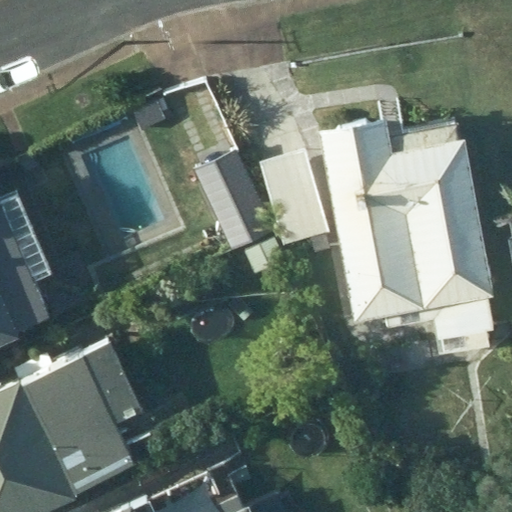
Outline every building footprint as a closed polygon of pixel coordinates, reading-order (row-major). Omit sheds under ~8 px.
[(367,107),(299,119),(339,315),(377,308),(379,323),(424,313),(432,351),(481,340),(478,326),(486,325),(445,114),(373,129),(367,107)] [(293,144),(250,156),(278,243),(320,229),(293,144)] [(511,211),(496,214),(500,226),(492,227),(511,327),(511,211)] [(0,325),(34,309),(0,231),(0,325)] [(0,511),(14,511),(124,460),(101,414),(128,401),(93,329),(4,372),(2,366),(0,367),(0,511)] [(247,377),(227,385),(236,405),(255,398),(247,377)] [(272,416),(216,441),(237,480),(290,457),(272,416)] [(174,511),(164,491),(151,486),(140,492),(117,502),(114,494),(74,511),(174,511)]
